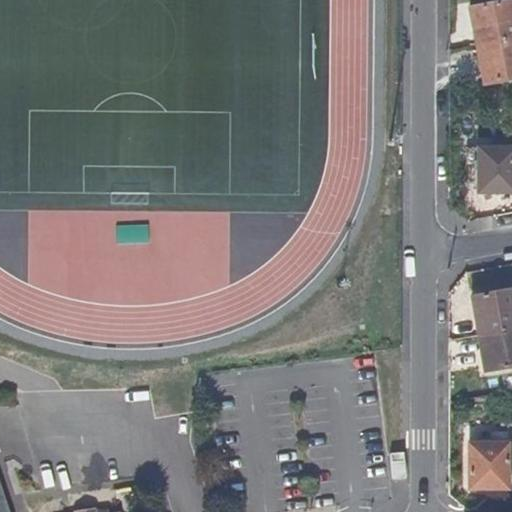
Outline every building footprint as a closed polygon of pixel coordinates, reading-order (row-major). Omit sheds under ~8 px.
[(511,38),(511,3),(468,11),(474,46),(511,38)] [(511,74),(511,38),(474,46),(480,80),(511,74)] [(511,146),(478,146),(478,191),(511,192),(511,146)] [(511,325),(511,286),(471,294),(478,331),(511,325)] [(511,362),(511,325),(478,331),(484,368),(511,362)] [(505,437),(468,438),(470,489),(506,488),(505,437)] [(401,452),(389,453),(391,479),(401,480),(406,478),(403,453),(401,452)] [(0,511),(8,511),(0,487),(0,511)]
